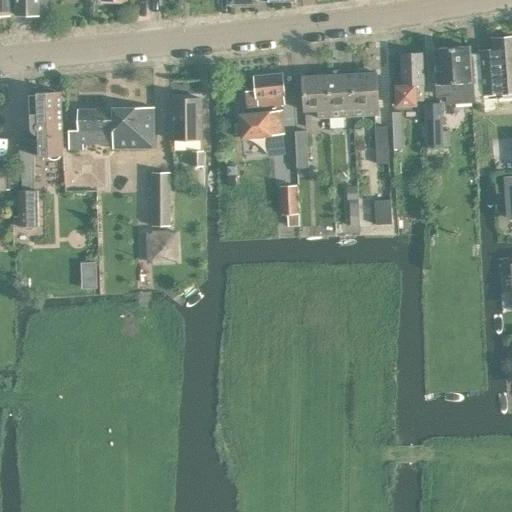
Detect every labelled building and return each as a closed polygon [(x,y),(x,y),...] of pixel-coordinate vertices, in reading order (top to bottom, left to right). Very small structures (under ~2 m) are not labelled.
[(0,0),(0,13),(9,14),(9,0),(0,0)] [(15,0),(15,13),(39,14),(38,0),(15,0)] [(492,51),(480,52),(483,93),(483,94),(511,91),(511,35),(491,37),(492,51)] [(466,44),(434,46),(437,93),(447,93),(447,101),(470,100),(466,44)] [(416,104),(416,99),(423,99),(421,51),(400,52),(401,84),(395,84),(396,105),(416,104)] [(374,72),(350,73),(352,115),(376,114),(374,72)] [(255,89),(245,90),(247,107),(249,107),(250,113),(239,114),(242,138),(283,133),(281,109),(280,109),(279,104),(284,103),(281,73),(254,76),(255,89)] [(326,74),(328,116),(352,115),(350,73),(326,74)] [(316,117),(328,116),(326,74),(301,75),(302,110),(316,109),(316,117)] [(36,93),(29,94),(31,127),(33,131),(38,134),(38,155),(48,155),(51,158),(55,158),(59,156),(60,154),(64,154),(62,91),(61,91),(55,91),(54,90),(54,89),(53,89),(52,89),(51,88),(50,88),(49,88),(48,88),(47,88),(46,88),(45,88),(44,88),(43,88),(42,89),(41,89),(40,90),(39,90),(39,91),(36,91),(36,93)] [(170,97),(171,138),(202,137),(202,97),(170,97)] [(423,102),(424,145),(427,145),(427,154),(438,153),(438,145),(450,144),(449,130),(441,130),(440,101),(423,102)] [(112,146),(116,146),(153,146),(152,105),(78,107),(79,128),(68,128),(69,148),(82,148),(81,142),(112,142),(112,146)] [(392,111),(394,144),(394,147),(402,147),(401,111),(392,111)] [(375,162),(386,162),(384,126),(374,126),(375,162)] [(305,130),(293,131),(295,167),(307,166),(305,130)] [(477,132),(474,132),(474,138),(475,142),(484,141),(484,137),(484,136),(477,132)] [(22,190),(18,190),(19,225),(21,225),(23,226),(24,227),(25,228),(28,229),(30,228),(32,228),(34,226),(35,225),(39,224),(38,189),(35,189),(34,184),(34,139),(19,138),(19,166),(22,166),(22,190)] [(191,150),(191,165),(203,165),(203,151),(191,150)] [(151,171),(152,225),(168,225),(168,171),(151,171)] [(281,212),(298,212),(296,184),(280,185),(281,212)] [(359,225),(357,187),(347,187),(348,201),(349,201),(350,225),(359,225)] [(373,223),(390,222),(389,199),(373,199),(373,223)] [(177,230),(146,231),(147,260),(178,259),(177,230)]
